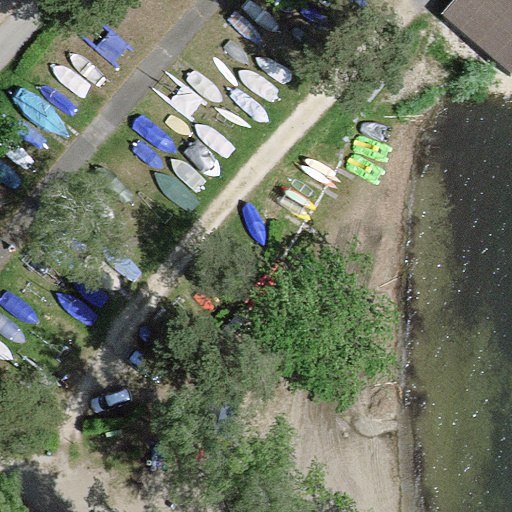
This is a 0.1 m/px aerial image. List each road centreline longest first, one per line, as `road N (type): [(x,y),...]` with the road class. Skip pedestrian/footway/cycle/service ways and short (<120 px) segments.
road 1 (track): [(51,511),(75,415),(149,294),(379,30),(427,30),(479,67)]
road 2 (track): [(0,257),(211,0)]
